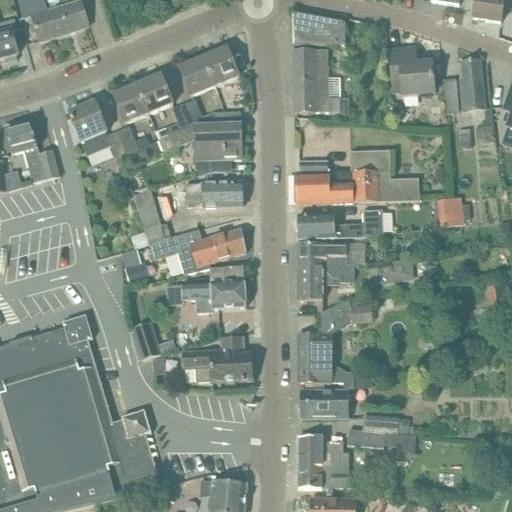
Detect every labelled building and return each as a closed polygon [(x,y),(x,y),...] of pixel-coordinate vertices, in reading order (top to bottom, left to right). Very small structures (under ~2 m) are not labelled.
[(17,0),(24,21),(32,19),(40,44),(89,29),(81,3),(49,13),(44,0),(17,0)] [(476,0),(474,21),(501,25),(504,0),(476,0)] [(293,15),(294,47),(346,47),(346,24),(293,15)] [(0,23),(0,61),(4,61),(5,65),(17,62),(16,58),(19,57),(13,34),(18,33),(14,21),(0,23)] [(227,50),(204,60),(216,89),(239,79),(227,50)] [(394,96),(404,95),(404,99),(435,96),(432,64),(417,65),(416,55),(405,56),(404,50),(390,52),(394,96)] [(328,52),(293,53),(295,115),(341,114),(340,101),(340,80),(328,81),(328,52)] [(216,89),(204,60),(179,70),(192,99),(216,89)] [(460,81),(461,101),(462,114),(485,112),(482,82),(480,62),(461,64),(463,81),(460,81)] [(148,83),(137,87),(149,116),(173,107),(169,96),(161,77),(159,78),(158,74),(146,79),(148,83)] [(444,82),(446,116),(459,115),(456,81),(444,82)] [(113,97),(121,115),(125,126),(149,116),(137,87),(113,97)] [(183,107),(192,129),(206,128),(196,102),(183,107)] [(69,115),(76,134),(86,158),(110,148),(119,169),(131,164),(130,162),(127,155),(118,133),(106,138),(105,135),(107,134),(95,104),(69,115)] [(165,131),(168,139),(192,129),(183,107),(172,111),(178,126),(165,131)] [(216,128),(241,127),(241,114),(216,115),(216,128)] [(5,128),(12,157),(24,154),(33,186),(60,179),(53,153),(39,157),(31,126),(21,129),(20,124),(5,128)] [(149,146),(127,155),(130,162),(153,153),(154,157),(195,141),(196,153),(211,153),(211,163),(222,163),(242,162),(241,127),(216,128),(206,128),(192,129),(168,139),(149,146)] [(130,128),(118,133),(127,155),(149,146),(147,139),(136,143),(130,128)] [(493,128),(476,130),(478,144),(494,142),(493,128)] [(470,131),(459,133),(461,151),(472,150),(470,131)] [(297,177),(297,207),(305,207),(379,204),(419,203),(419,182),(390,182),(390,175),(391,175),(390,154),(351,155),(351,176),(337,176),(337,188),(332,188),(332,178),(329,178),(329,164),(300,165),(300,177),(297,177)] [(243,185),(223,186),(186,186),(186,210),(223,210),(243,209),(243,185)] [(162,231),(151,192),(135,196),(145,233),(132,237),(136,251),(150,247),(171,240),(168,229),(162,231)] [(318,218),(298,218),(298,242),(364,239),(383,237),(382,213),(363,213),(364,227),(336,229),(335,218),(318,218)] [(246,255),(242,232),(203,244),(199,232),(176,239),(171,240),(150,247),(155,262),(177,255),(184,278),(211,271),(209,266),(246,255)] [(345,267),(347,267),(347,246),(298,246),(298,271),(311,271),(311,267),(316,266),(316,263),(327,263),(327,261),(341,261),(341,267),(345,267)] [(124,258),(131,286),(150,281),(145,264),(142,265),(139,253),(124,258)] [(341,267),(341,261),(327,261),(327,263),(316,263),(316,266),(311,267),(311,271),(298,271),(298,304),(323,304),(324,288),(339,288),(339,271),(345,271),(345,269),(345,267),(341,267)] [(391,265),(393,285),(424,282),(421,261),(391,265)] [(213,285),(182,287),(183,304),(196,303),(197,316),(214,315),(214,312),(246,310),(244,269),(212,271),(213,285)] [(511,315),(508,287),(487,290),(492,325),(511,322),(511,315)] [(394,297),(382,299),(383,308),(395,306),(394,297)] [(349,389),(354,389),(354,379),(354,374),(347,374),(332,366),(332,337),(332,335),(352,326),(352,327),(373,325),(370,301),(349,303),(321,315),(321,337),(298,337),(298,385),(321,385),(345,385),(345,390),(349,390),(349,389)] [(0,511),(78,511),(83,511),(98,507),(161,491),(157,474),(146,437),(152,436),(149,426),(131,417),(122,419),(123,425),(110,429),(84,344),(93,341),(90,332),(72,322),(63,325),(65,331),(0,350),(0,511)] [(162,357),(151,325),(132,331),(142,363),(162,357)] [(184,356),(184,360),(185,370),(196,370),(197,385),(225,384),(225,388),(236,387),(236,384),(253,383),(251,357),(245,357),(243,340),(223,341),(221,341),(222,354),(184,356)] [(152,361),(153,374),(166,373),(165,358),(152,361)] [(354,379),(354,389),(354,391),(372,391),(372,379),(354,379)] [(300,417),(300,421),(320,420),(350,420),(349,394),(300,394),(300,407),(298,408),(298,415),(300,417)] [(364,418),(363,433),(398,437),(400,421),(364,418)] [(349,432),(347,448),(383,451),(384,445),(397,446),(398,437),(363,433),(362,433),(349,432)] [(327,473),(349,473),(348,456),(343,456),(343,444),(327,444),(327,439),(298,439),(298,474),(327,474),(327,473)] [(328,497),(333,497),(332,490),(368,489),(367,473),(349,473),(327,473),(327,474),(298,474),(298,492),(328,492),(328,497)] [(210,511),(244,511),(247,487),(213,484),(202,483),(201,498),(212,498),(210,511)] [(310,511),(356,511),(357,502),(311,501),(310,511)]
